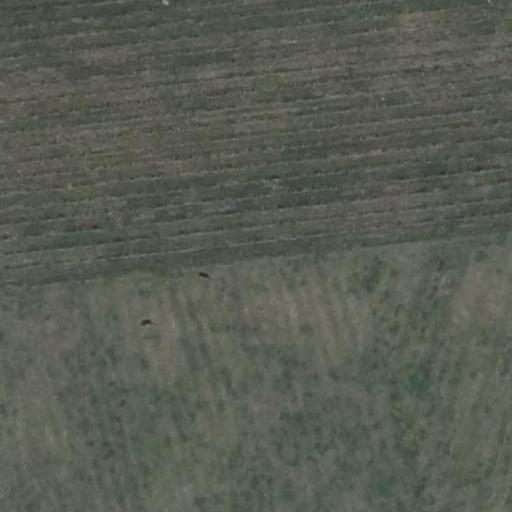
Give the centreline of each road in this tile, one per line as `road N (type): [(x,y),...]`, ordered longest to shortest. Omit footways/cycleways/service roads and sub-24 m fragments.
road 1 (track): [(0,275),(355,250),(511,230)]
road 2 (track): [(429,511),(355,250)]
